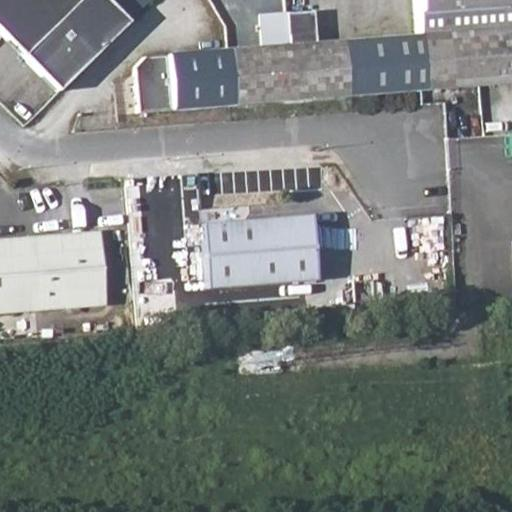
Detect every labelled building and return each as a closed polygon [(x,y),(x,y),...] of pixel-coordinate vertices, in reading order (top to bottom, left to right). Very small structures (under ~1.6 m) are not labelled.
[(0,0),(0,41),(16,58),(78,0),(0,0)] [(95,0),(78,0),(16,58),(50,95),(120,26),(95,0)] [(511,0),(417,0),(420,37),(250,51),(162,58),(167,111),(364,95),(511,83),(511,0)] [(310,216),(200,224),(205,289),(314,280),(310,216)] [(98,230),(0,238),(0,312),(104,304),(98,230)]
